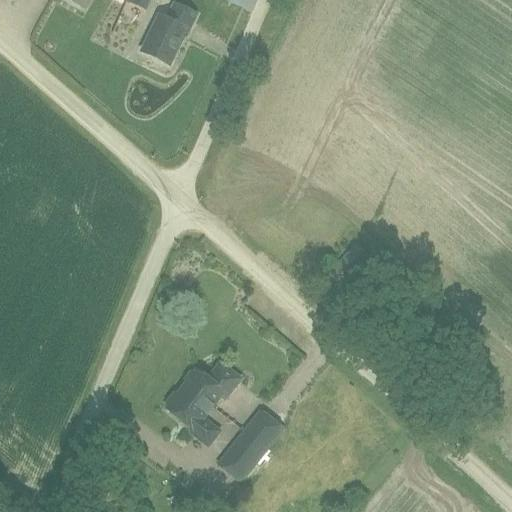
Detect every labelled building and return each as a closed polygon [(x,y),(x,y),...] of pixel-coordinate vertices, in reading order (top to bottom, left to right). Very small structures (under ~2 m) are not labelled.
[(64,0),(84,11),(89,0),(64,0)] [(150,0),(128,0),(128,1),(146,9),(150,0)] [(185,38),(195,17),(174,7),(167,21),(159,17),(142,53),(168,65),(182,37),(185,38)] [(344,290),(371,259),(355,245),(328,276),(344,290)] [(187,384),(185,387),(177,397),(175,395),(167,405),(169,407),(166,411),(192,431),(190,434),(208,448),(219,433),(202,420),(220,398),(224,401),(240,381),(220,365),(207,381),(196,372),(193,376),(191,374),(184,382),(187,384)] [(260,413),(249,428),(218,467),(240,484),(282,431),(260,413)]
